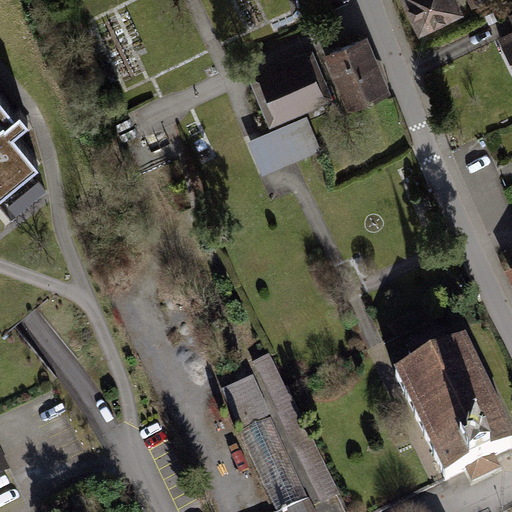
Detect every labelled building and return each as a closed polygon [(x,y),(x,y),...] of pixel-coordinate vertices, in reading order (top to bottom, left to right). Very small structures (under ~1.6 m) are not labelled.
[(454,0),(406,0),(420,28),(459,9),(454,0)] [(511,33),(501,38),(511,59),(511,33)] [(363,39),(332,52),(336,63),(331,65),(335,74),(340,72),(353,102),(384,89),(363,39)] [(319,90),(307,62),(265,80),(277,108),(319,90)] [(14,116),(0,98),(0,191),(35,163),(5,125),(14,116)] [(307,114),(248,139),(262,174),(322,150),(307,114)] [(396,378),(446,480),(511,448),(511,441),(465,344),(447,353),(443,343),(437,341),(411,353),(409,360),(396,366),(400,376),(396,378)] [(324,500),(336,494),(270,358),(258,364),(324,500)] [(313,511),(271,418),(240,432),(276,511),(313,511)]
